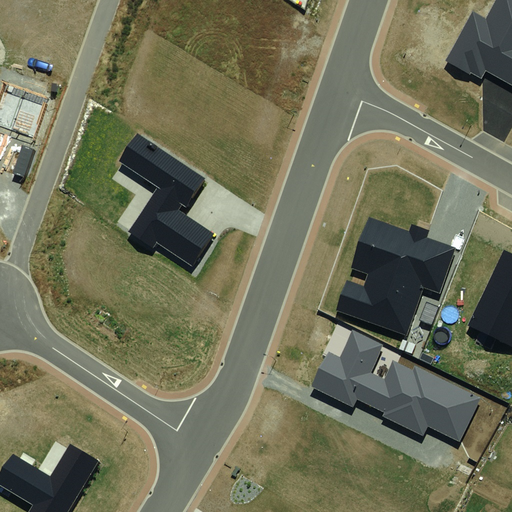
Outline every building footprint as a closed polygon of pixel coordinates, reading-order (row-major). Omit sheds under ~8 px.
[(511,0),(496,0),(486,19),(473,11),(445,61),(471,75),(472,73),(480,78),(485,70),(511,84),(511,0)] [(206,178),(138,133),(120,161),(159,186),(128,233),(153,249),(157,243),(193,267),(214,234),(182,213),(206,178)] [(348,280),(337,309),(406,334),(423,287),(440,293),(456,247),(370,216),(351,268),(367,274),(363,286),(348,280)] [(511,254),(504,250),(467,326),(511,347),(511,254)] [(459,441),(480,398),(415,367),(414,371),(393,361),(384,379),(371,372),(384,345),(352,330),(340,355),(328,349),(310,386),(353,408),(357,399),(384,413),(383,416),(423,436),(428,425),(459,441)] [(0,483),(34,504),(29,511),(69,511),(101,461),(71,443),(51,476),(14,454),(0,477),(0,483)]
